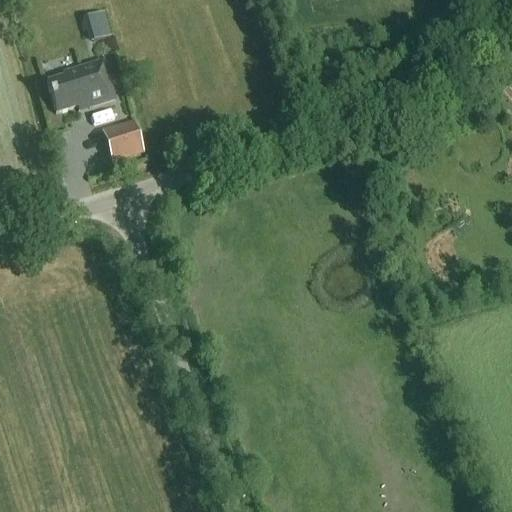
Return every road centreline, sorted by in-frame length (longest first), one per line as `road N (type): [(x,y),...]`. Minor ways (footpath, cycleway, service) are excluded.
road 1 (unclassified): [(121,197),(411,98),(451,74),(511,12)]
road 2 (unclassified): [(235,511),(121,197)]
road 3 (unclassified): [(0,228),(121,197)]
